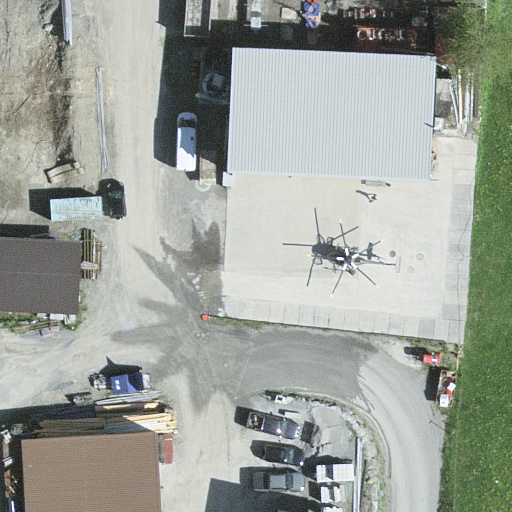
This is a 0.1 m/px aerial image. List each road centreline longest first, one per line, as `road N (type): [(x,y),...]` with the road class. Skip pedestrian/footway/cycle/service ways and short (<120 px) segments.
road 1 (track): [(0,377),(135,350),(338,371),(395,407),(411,434),(418,511)]
road 2 (track): [(139,0),(163,352)]
road 3 (track): [(216,511),(229,357)]
